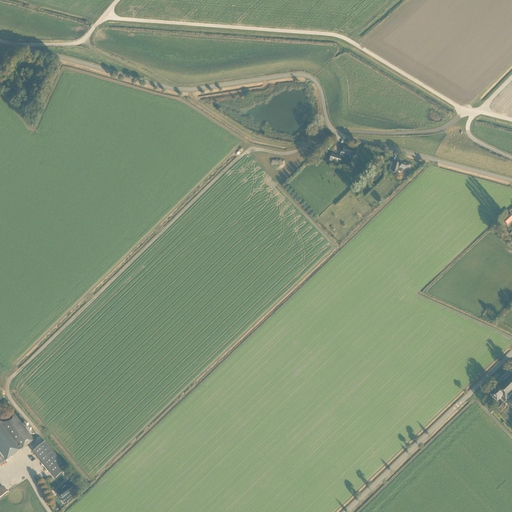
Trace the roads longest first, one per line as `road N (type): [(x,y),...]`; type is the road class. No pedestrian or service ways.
road 1 (track): [(40,437),(12,404),(15,374),(234,164),(254,152),(279,154)]
road 2 (unclassified): [(331,128),(308,76),(179,90),(0,42)]
road 3 (unclassified): [(345,511),(511,353)]
road 4 (unclassified): [(511,180),(331,128)]
road 5 (track): [(334,132),(434,131),(470,118)]
